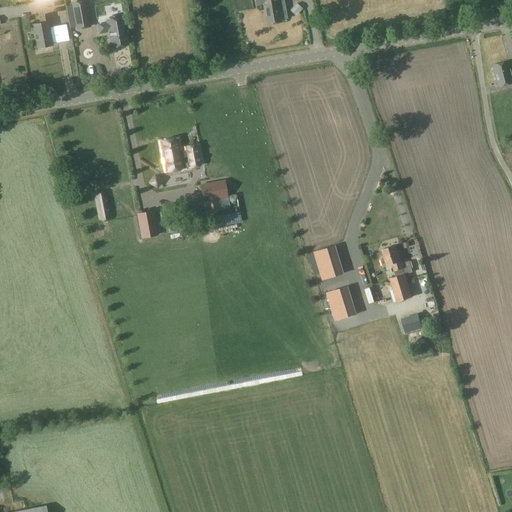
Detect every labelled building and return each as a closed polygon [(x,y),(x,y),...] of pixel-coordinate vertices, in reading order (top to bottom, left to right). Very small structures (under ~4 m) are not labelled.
[(17,9),(31,7),(30,0),(16,3),(17,9)] [(283,0),(282,0),(278,1),(263,4),(267,25),(282,22),(280,15),(286,14),(283,0)] [(86,1),(72,3),(72,6),(76,27),(76,30),(90,27),(86,1)] [(296,16),(303,9),(296,3),(290,10),(296,16)] [(41,23),(33,25),(37,47),(52,45),(51,43),(68,40),(66,25),(65,25),(49,28),(48,23),(50,22),(49,15),(40,17),(41,23)] [(112,47),(128,44),(124,17),(107,20),(107,23),(98,25),(99,33),(109,32),(112,47)] [(246,27),(247,34),(258,33),(257,26),(246,27)] [(511,83),(511,77),(508,62),(494,65),(499,87),(511,83)] [(178,138),(160,142),(166,171),(183,168),(182,159),(188,158),(189,167),(201,165),(197,145),(186,147),(186,151),(181,152),(178,138)] [(211,183),(199,185),(202,202),(205,201),(207,213),(220,211),(218,199),(223,198),(228,197),(225,183),(224,180),(211,183)] [(99,218),(110,216),(106,194),(95,196),(99,218)] [(137,213),(141,238),(158,235),(154,210),(137,213)] [(305,225),(315,222),(313,215),(303,218),(305,225)] [(328,243),(326,237),(320,239),(318,233),(311,235),(316,248),(328,243)] [(401,261),(396,245),(381,250),(386,266),(392,264),(396,276),(389,278),(396,302),(412,297),(405,273),(403,269),(403,268),(401,261)] [(315,252),(324,279),(341,274),(332,247),(315,252)] [(345,287),(328,293),(336,320),(353,315),(345,287)] [(415,319),(401,325),(404,332),(418,327),(415,319)]
